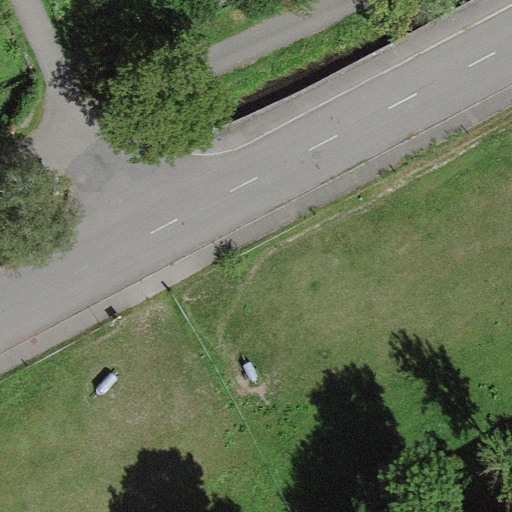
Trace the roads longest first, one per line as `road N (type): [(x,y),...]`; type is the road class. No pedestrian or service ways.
road 1 (tertiary): [(511,44),(154,230)]
road 2 (residential): [(342,0),(95,116),(154,230)]
road 3 (tertiary): [(154,230),(0,313)]
road 4 (track): [(95,116),(38,0)]
